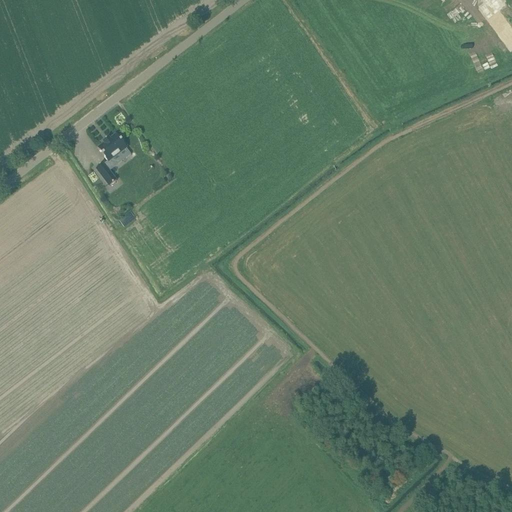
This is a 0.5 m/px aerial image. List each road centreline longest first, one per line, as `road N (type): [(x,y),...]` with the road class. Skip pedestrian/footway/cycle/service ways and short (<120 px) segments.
road 1 (track): [(511,84),(377,149),(235,267),(242,283),(405,431),(511,490)]
road 2 (unclassified): [(0,185),(243,0)]
